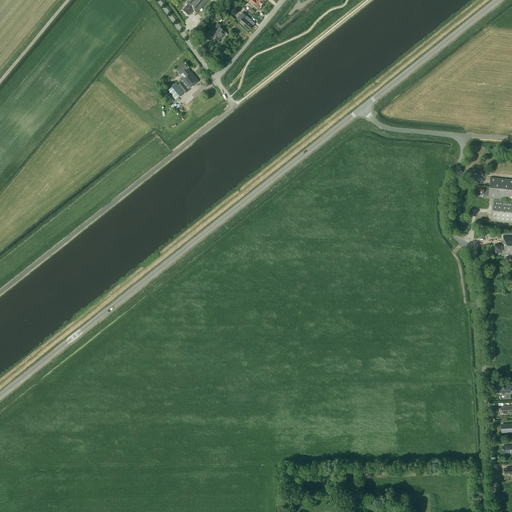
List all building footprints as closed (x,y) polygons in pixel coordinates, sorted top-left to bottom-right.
[(193,10),(197,13),(208,0),(189,0),(190,0),(188,3),(183,10),(189,15),(193,10)] [(252,3),(252,4),(258,9),(262,4),(257,0),(247,0),(249,2),(250,1),(252,3)] [(255,23),(247,16),(242,12),(237,19),(241,23),(240,23),(248,31),(255,23)] [(212,35),(219,41),(226,32),(220,27),(221,25),(218,23),(214,28),(216,30),(212,35)] [(182,82),(178,85),(184,93),(199,81),(192,72),(191,73),(188,69),(189,68),(185,63),(176,70),(180,75),(181,74),(183,76),(184,78),(181,80),(180,81),(182,82)] [(175,100),(184,93),(178,85),(177,84),(168,91),(175,100)] [(511,201),(501,200),(501,199),(511,199),(511,179),(490,178),(489,187),(483,186),(483,187),(477,186),(476,193),(484,194),(483,195),(488,196),(488,197),(494,198),(492,221),(511,222),(511,201)] [(511,236),(503,236),(503,242),(502,242),(502,245),(496,245),(496,249),(495,249),(495,252),(496,252),(496,253),(500,253),(502,253),(502,254),(507,254),(511,255),(511,236)] [(511,394),(511,385),(508,385),(508,386),(505,386),(505,387),(499,387),(499,393),(502,393),(502,395),(511,394)] [(500,408),(500,412),(503,412),(503,414),(511,413),(511,405),(502,406),(502,408),(500,408)] [(501,433),(511,432),(511,423),(501,424),(501,433)] [(511,453),(511,445),(504,445),(504,447),(502,447),(502,452),(504,452),(504,454),(511,453)]
